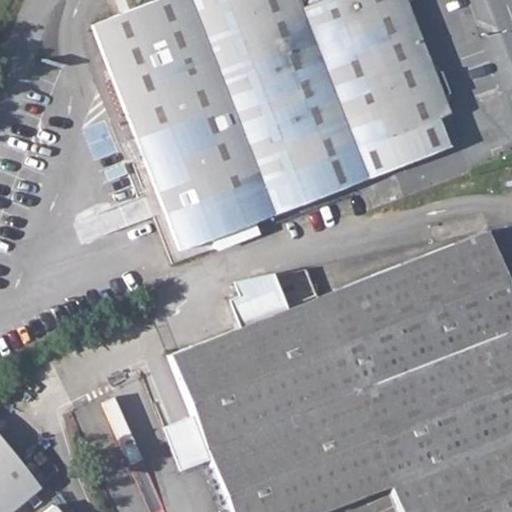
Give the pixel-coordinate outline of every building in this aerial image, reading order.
[(153,0),(90,25),(177,248),(446,146),(436,118),(447,114),(442,103),(428,66),(402,0),(153,0)] [(428,66),(442,103),(446,94),(437,71),(428,66)] [(234,328),(165,355),(188,414),(205,458),(206,461),(332,413),(363,493),(386,484),(396,511),(511,511),(511,306),(483,232),(283,309),(234,328)] [(223,299),(234,328),(283,309),(267,273),(228,281),(233,295),(223,299)] [(332,413),(206,461),(225,511),(313,511),(363,493),(332,413)] [(156,427),(174,470),(205,458),(188,414),(156,427)] [(0,440),(0,511),(5,511),(37,487),(0,440)]
